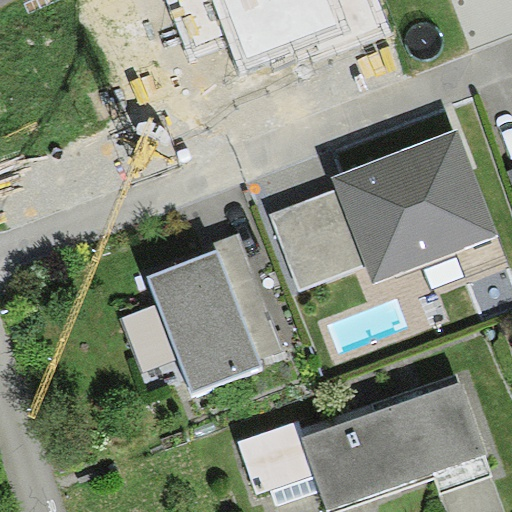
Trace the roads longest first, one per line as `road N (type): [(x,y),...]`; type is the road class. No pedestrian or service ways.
road 1 (residential): [(0,252),(471,75)]
road 2 (residential): [(0,387),(38,511)]
